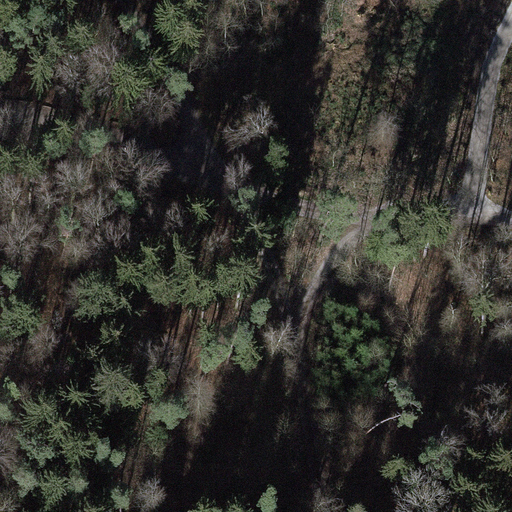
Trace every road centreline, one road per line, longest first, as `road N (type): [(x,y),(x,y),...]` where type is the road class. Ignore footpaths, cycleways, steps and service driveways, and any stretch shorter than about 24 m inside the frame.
road 1 (track): [(320,511),(295,338),(237,186)]
road 2 (track): [(511,216),(479,207),(380,217),(237,186)]
road 3 (track): [(221,181),(0,135)]
road 4 (track): [(122,0),(221,181),(237,186)]
road 5 (track): [(380,217),(316,276),(295,338)]
road 6 (track): [(511,60),(479,207)]
